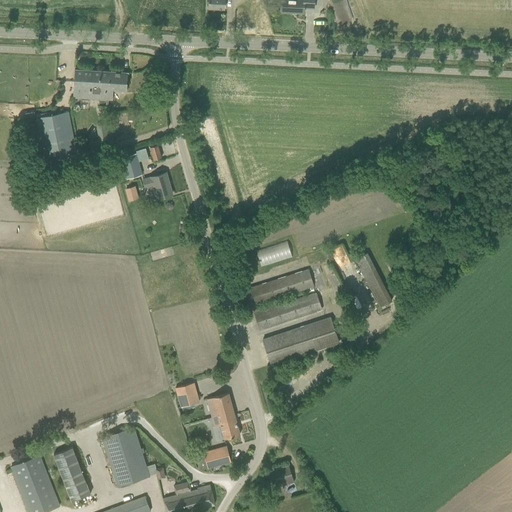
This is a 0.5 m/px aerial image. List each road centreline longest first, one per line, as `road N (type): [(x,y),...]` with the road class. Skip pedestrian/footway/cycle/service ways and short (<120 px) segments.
road 1 (unclassified): [(220,511),(262,451),(262,426),(174,120),(177,42)]
road 2 (tertiary): [(511,58),(177,42)]
road 3 (tertiary): [(177,42),(0,33)]
